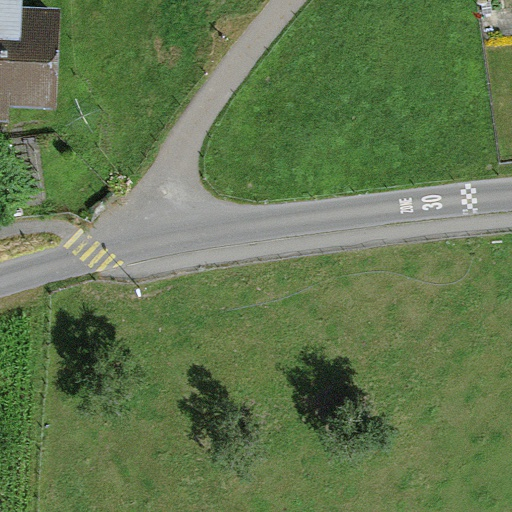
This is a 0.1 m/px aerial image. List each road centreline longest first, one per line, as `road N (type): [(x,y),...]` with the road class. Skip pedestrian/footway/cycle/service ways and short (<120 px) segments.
road 1 (residential): [(511,197),(144,241)]
road 2 (unclassified): [(144,241),(0,283)]
